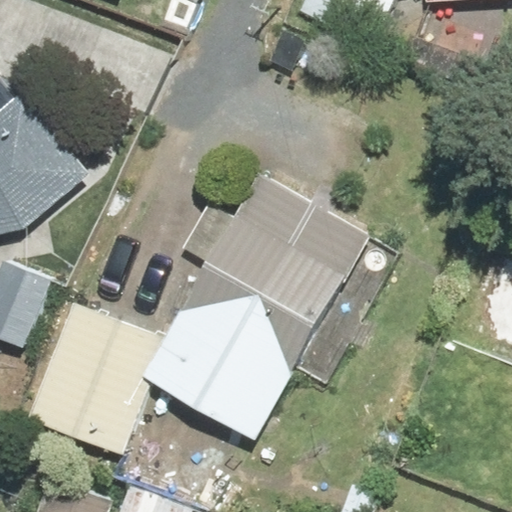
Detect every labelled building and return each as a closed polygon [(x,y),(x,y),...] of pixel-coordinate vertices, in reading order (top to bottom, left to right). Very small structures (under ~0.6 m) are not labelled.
[(396,0),(307,0),(305,5),(379,39),(396,0)] [(500,38),(437,10),(414,60),(477,89),(500,38)] [(35,119),(0,126),(0,233),(58,221),(35,119)] [(271,174),(186,333),(184,338),(89,302),(49,409),(144,445),(170,374),(282,434),(388,236),(271,174)] [(511,249),(501,246),(471,333),(511,346),(511,249)] [(66,269),(11,250),(0,283),(0,332),(39,346),(66,269)] [(122,511),(128,498),(58,475),(45,511),(122,511)] [(205,511),(143,485),(131,511),(205,511)]
